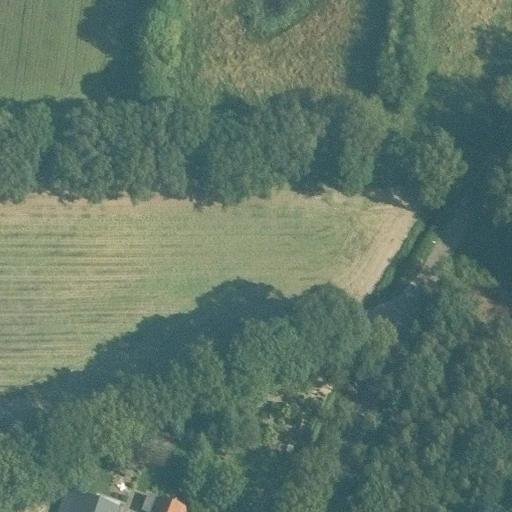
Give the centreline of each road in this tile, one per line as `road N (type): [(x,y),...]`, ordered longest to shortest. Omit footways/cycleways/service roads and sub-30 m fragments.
road 1 (track): [(488,178),(453,168),(0,164)]
road 2 (unclassified): [(413,311),(377,311),(0,459)]
road 3 (tertiary): [(318,511),(413,311)]
road 4 (tertiary): [(413,311),(511,141)]
